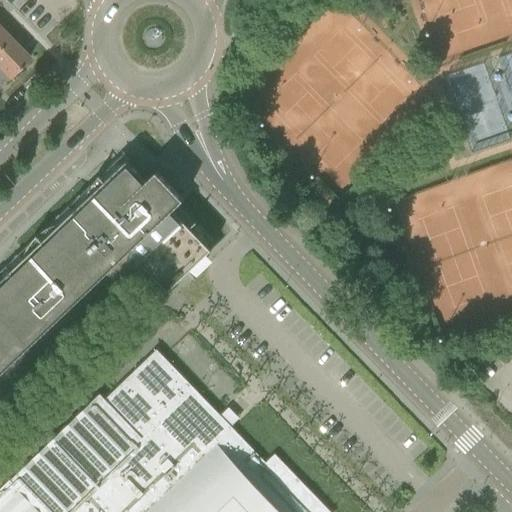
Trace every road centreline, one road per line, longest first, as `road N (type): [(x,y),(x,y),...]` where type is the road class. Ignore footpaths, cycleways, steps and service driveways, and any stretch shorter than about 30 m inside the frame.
road 1 (tertiary): [(511,488),(207,158)]
road 2 (tertiary): [(0,211),(128,88)]
road 3 (tertiary): [(103,61),(0,159)]
